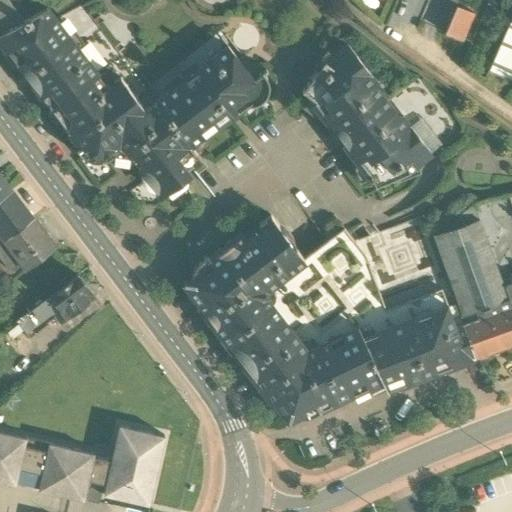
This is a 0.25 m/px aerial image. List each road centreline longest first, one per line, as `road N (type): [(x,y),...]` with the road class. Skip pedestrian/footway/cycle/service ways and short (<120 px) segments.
road 1 (secondary): [(230,426),(0,118)]
road 2 (tertiary): [(298,511),(511,422)]
road 3 (unknown): [(270,110),(289,159),(349,215),(374,217)]
